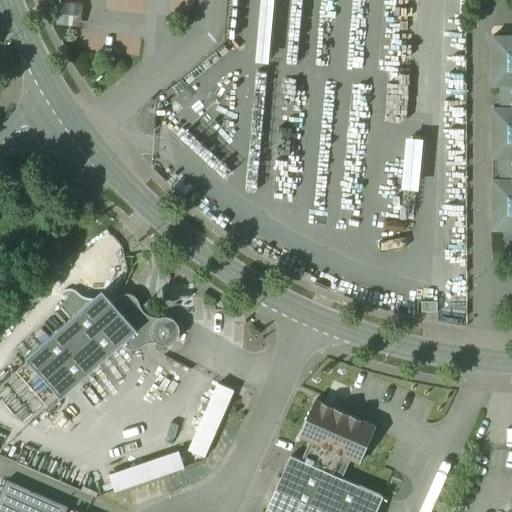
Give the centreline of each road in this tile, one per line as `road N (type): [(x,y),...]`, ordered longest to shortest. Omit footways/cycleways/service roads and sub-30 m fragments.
road 1 (unclassified): [(62,103),(106,163),(173,230),(306,317)]
road 2 (residential): [(306,317),(211,511)]
road 3 (unclassified): [(306,317),(385,343),(511,361)]
